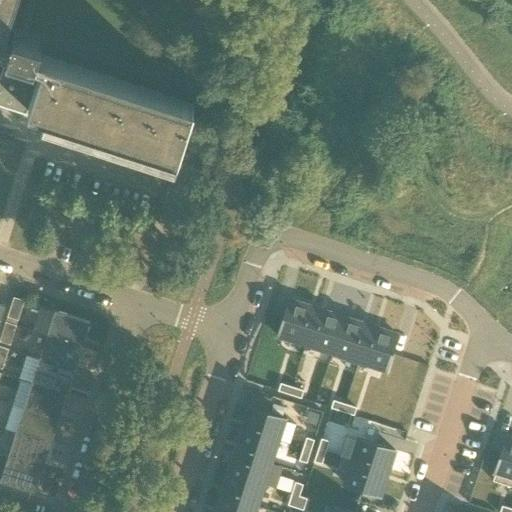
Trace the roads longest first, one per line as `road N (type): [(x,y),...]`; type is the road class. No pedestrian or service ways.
road 1 (residential): [(254,257),(268,241),(289,238),(441,290),(484,325)]
road 2 (residential): [(69,511),(136,304)]
road 3 (residential): [(424,511),(484,325)]
road 4 (residential): [(228,335),(172,511)]
road 5 (residential): [(136,304),(0,258)]
